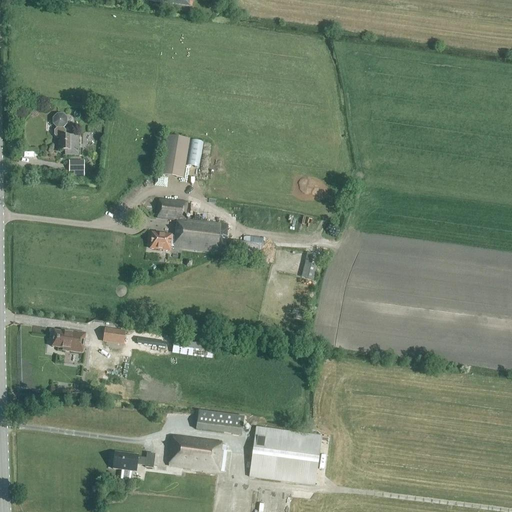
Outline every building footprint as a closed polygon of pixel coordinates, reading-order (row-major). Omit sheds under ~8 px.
[(191,8),(192,0),(148,0),(148,2),(191,8)] [(78,156),(78,137),(65,137),(65,132),(63,129),(67,125),(67,120),(63,116),(57,116),(53,120),(53,126),(57,130),(54,132),(54,137),(57,140),(60,140),(60,152),(65,152),(65,156),(78,156)] [(183,180),(189,141),(167,137),(160,177),(183,180)] [(84,173),(84,162),(69,162),(69,173),(84,173)] [(223,254),(227,226),(184,222),(186,204),(160,201),(159,201),(157,219),(177,221),(175,237),(152,235),(150,250),(169,252),(169,248),(223,254)] [(231,257),(259,260),(261,243),(233,240),(231,257)] [(310,253),(304,277),(317,280),(324,256),(310,253)] [(123,345),(125,333),(105,331),(103,343),(123,345)] [(82,354),(85,335),(65,332),(65,334),(54,332),(52,348),(63,350),(62,352),(82,354)] [(138,339),(137,345),(165,349),(165,343),(138,339)] [(213,354),(214,346),(174,341),(172,354),(212,360),(213,354)] [(241,437),(244,418),(199,413),(199,419),(197,430),(197,431),(227,435),(241,437)] [(315,487),(321,437),(255,429),(249,478),(315,487)] [(219,474),(222,453),(220,452),(222,443),(173,437),(174,437),(172,437),(168,467),(169,468),(169,467),(219,474)] [(153,469),(155,456),(147,455),(146,460),(138,459),(138,457),(115,454),(113,470),(136,473),(137,466),(145,467),(145,468),(153,469)]
